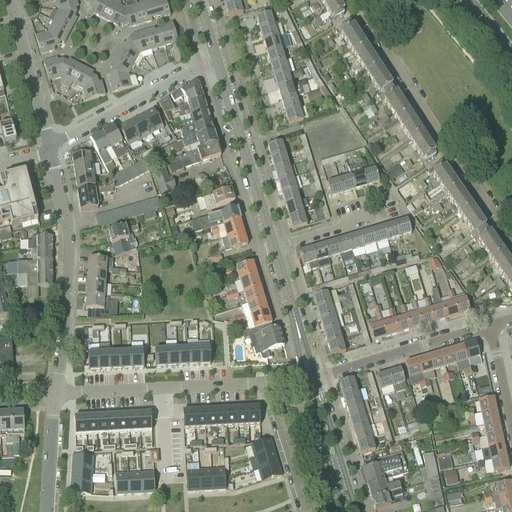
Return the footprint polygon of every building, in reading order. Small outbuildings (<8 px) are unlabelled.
[(63,0),(56,2),(59,12),(77,14),(75,9),(78,8),(75,0),(63,0)] [(102,0),(84,0),(86,6),(88,5),(90,10),(102,0)] [(106,0),(102,0),(90,10),(95,12),(93,15),(106,21),(113,6),(109,4),(110,2),(106,0)] [(170,17),(165,0),(157,0),(151,2),(156,18),(160,17),(161,19),(170,17)] [(337,0),(319,0),(327,14),(319,18),(322,24),(328,21),(330,24),(344,17),(342,13),(344,12),(337,0)] [(151,2),(137,6),(143,25),(152,22),(151,20),(156,18),(151,2)] [(243,15),(239,3),(225,7),(229,19),(243,15)] [(106,21),(118,28),(120,24),(124,25),(126,10),(115,4),(113,6),(106,21)] [(126,10),(124,25),(129,25),(130,29),(143,25),(137,6),(126,10)] [(284,10),(280,12),(284,20),(288,18),(284,10)] [(59,12),(53,23),(70,32),(77,20),(74,18),(77,14),(59,12)] [(270,15),(256,19),(260,31),(273,27),(270,15)] [(61,43),(64,44),(70,32),(53,23),(47,34),(59,48),(61,43)] [(164,47),(178,43),(172,24),(163,27),(164,29),(159,31),(164,47)] [(274,27),(273,27),(260,31),(264,43),(277,39),(284,37),(280,25),(274,27)] [(349,25),(348,25),(343,28),(335,33),(338,37),(340,35),(353,55),(366,47),(363,42),(353,27),(351,28),(349,25)] [(154,30),(143,33),(149,52),(151,51),(160,49),(164,47),(159,31),(155,32),(154,30)] [(149,52),(143,33),(132,37),(133,39),(127,41),(139,55),(143,59),(153,56),(151,51),(149,52)] [(47,34),(35,37),(41,56),(55,52),(54,49),(59,48),(47,34)] [(264,43),(267,55),(281,51),(288,49),(284,37),(277,39),(264,43)] [(134,66),(139,55),(127,41),(125,45),(123,44),(116,56),(134,66)] [(349,52),(345,46),(340,50),(343,55),(349,52)] [(369,51),(366,47),(353,55),(366,75),(379,67),(376,62),(369,51)] [(271,67),(285,63),(281,51),(267,55),(271,67)] [(116,56),(110,69),(111,70),(109,75),(128,77),(134,66),(116,56)] [(43,64),(49,82),(61,79),(63,61),(58,62),(57,59),(43,64)] [(63,61),(61,79),(72,85),(81,67),(69,61),(67,63),(63,61)] [(274,79),(288,75),(285,63),(271,67),(274,79)] [(312,66),(307,69),(313,80),(317,77),(312,66)] [(92,76),(93,74),(81,67),(72,85),(83,90),(97,79),(92,76)] [(379,100),(392,92),(390,88),(392,87),(382,71),(379,67),(366,75),(379,95),(376,96),(379,100)] [(128,77),(109,75),(111,80),(109,81),(113,94),(137,87),(135,78),(128,77)] [(278,91),(292,86),(288,75),(274,79),(278,91)] [(317,77),(313,80),(317,87),(322,85),(317,77)] [(83,90),(86,102),(105,97),(101,83),(98,84),(97,79),(83,90)] [(292,86),(278,91),(282,103),(296,98),(304,96),(302,89),(307,87),(305,82),(292,86)] [(195,84),(171,97),(174,103),(183,98),(185,102),(187,101),(188,105),(204,101),(199,86),(197,84),(195,84)] [(329,87),(328,88),(334,96),(334,95),(337,94),(332,86),(329,87)] [(324,88),(320,91),(324,98),(328,95),(324,88)] [(394,95),(392,92),(379,100),(381,103),(383,102),(396,122),(409,113),(406,108),(396,93),(394,95)] [(340,106),(341,106),(345,103),(341,96),(336,99),(340,106)] [(168,98),(159,103),(164,114),(169,113),(175,111),(168,98)] [(299,110),(296,98),(282,103),(285,114),(299,110)] [(331,99),(327,102),(331,108),(335,105),(331,99)] [(181,114),(179,115),(180,120),(207,111),(204,101),(188,105),(180,108),(179,109),(181,114)] [(303,122),(309,120),(305,109),(299,111),(299,110),(285,114),(289,127),(303,122)] [(153,110),(142,116),(152,136),(164,129),(153,110)] [(210,122),(207,111),(180,120),(181,125),(184,124),(185,130),(187,130),(187,129),(210,122)] [(370,111),(367,113),(371,120),(375,118),(373,116),(370,111)] [(409,113),(396,122),(410,143),(423,135),(409,113)] [(142,116),(130,122),(140,142),(152,136),(142,116)] [(389,121),(387,118),(378,124),(380,127),(389,121)] [(130,122),(118,128),(129,148),(140,142),(130,122)] [(180,131),(182,137),(183,142),(213,133),(210,122),(187,129),(187,130),(185,130),(180,131)] [(0,136),(2,136),(4,145),(16,142),(11,123),(0,125),(0,136)] [(124,149),(113,128),(102,133),(111,150),(116,160),(117,161),(127,155),(124,149)] [(102,133),(90,140),(91,142),(93,147),(104,168),(105,167),(111,180),(117,176),(111,164),(112,164),(106,153),(111,150),(102,133)] [(183,142),(182,142),(184,150),(190,148),(198,145),(200,151),(217,145),(213,133),(183,142)] [(423,135),(410,143),(422,162),(420,163),(422,167),(435,158),(433,155),(435,153),(423,135)] [(285,155),(282,143),(268,148),(271,160),(285,155)] [(183,171),(221,158),(217,145),(200,151),(173,161),(175,165),(181,163),(183,171)] [(90,155),(73,158),(72,158),(74,169),(92,167),(90,155)] [(131,155),(120,160),(122,164),(133,160),(131,155)] [(289,167),(285,155),(271,160),(275,172),(289,167)] [(146,161),(149,170),(155,167),(151,158),(146,161)] [(149,170),(146,161),(138,164),(144,175),(149,173),(148,170),(149,170)] [(128,170),(133,167),(131,162),(120,167),(123,172),(128,170)] [(404,163),(400,166),(404,173),(413,168),(409,162),(405,165),(404,163)] [(138,164),(133,167),(134,168),(133,168),(139,178),(144,175),(138,164)] [(92,167),(74,169),(75,180),(93,177),(100,176),(98,166),(92,167)] [(360,166),(348,169),(351,177),(355,192),(367,188),(363,174),(362,174),(360,166)] [(439,167),(434,170),(427,174),(428,175),(430,178),(433,176),(446,196),(459,187),(455,182),(445,168),(443,169),(440,166),(439,167)] [(133,168),(134,168),(133,167),(128,170),(133,181),(139,178),(133,168)] [(293,179),(289,167),(275,172),(278,183),(293,179)] [(128,170),(123,172),(123,173),(128,184),(133,181),(128,170)] [(367,188),(379,184),(375,170),(363,174),(367,188)] [(394,171),(387,176),(392,183),(399,178),(394,171)] [(159,190),(173,185),(171,180),(168,180),(166,172),(154,176),(159,190)] [(315,172),(311,174),(314,186),(319,184),(315,172)] [(12,228),(38,221),(25,173),(0,179),(0,182),(3,194),(0,195),(0,223),(10,221),(12,228)] [(117,176),(123,186),(128,184),(123,173),(117,176)] [(118,189),(123,186),(117,176),(111,180),(111,182),(112,188),(112,189),(118,189)] [(75,180),(77,191),(95,188),(93,177),(75,180)] [(351,177),(339,181),(343,195),(355,192),(351,177)] [(293,179),(278,183),(282,195),(296,191),(302,190),(298,178),(293,179)] [(339,181),(327,185),(331,199),(343,195),(339,181)] [(173,185),(159,190),(160,195),(161,196),(176,191),(173,185)] [(460,215),(472,207),(469,202),(462,192),(459,187),(446,196),(460,215)] [(77,193),(80,213),(98,210),(97,204),(101,203),(100,196),(113,194),(112,189),(112,188),(106,189),(77,193)] [(231,191),(203,199),(207,211),(234,203),(234,202),(233,199),(231,191)] [(300,203),(296,191),(282,195),(286,207),(300,203)] [(158,199),(152,201),(155,212),(161,211),(158,199)] [(155,212),(152,201),(146,202),(150,214),(155,212)] [(300,203),(286,207),(289,219),(303,215),(302,210),(308,208),(306,201),(300,203)] [(150,214),(146,202),(141,204),(144,216),(150,214)] [(144,216),(141,204),(135,206),(138,217),(144,216)] [(138,217),(135,206),(129,208),(133,219),(138,217)] [(422,212),(419,209),(415,212),(413,209),(410,206),(407,208),(414,218),(422,212)] [(436,216),(443,212),(439,206),(432,211),(436,216)] [(473,240),(485,232),(483,228),(486,227),(475,212),(472,207),(460,215),(473,234),(470,237),(473,240)] [(133,219),(129,208),(123,209),(127,221),(133,219)] [(322,209),(315,212),(318,224),(329,220),(330,220),(328,215),(326,209),(326,208),(322,209)] [(127,221),(123,209),(118,211),(121,222),(127,221)] [(173,209),(165,212),(167,220),(175,218),(173,210),(173,209)] [(204,220),(199,221),(202,233),(212,230),(240,221),(238,214),(237,210),(204,220)] [(121,222),(118,211),(112,213),(115,224),(121,222)] [(115,224),(112,213),(106,214),(108,220),(110,226),(115,224)] [(106,214),(95,218),(96,224),(108,220),(106,214)] [(293,231),(307,227),(303,215),(289,219),(293,231)] [(110,226),(108,220),(96,224),(98,229),(110,226)] [(214,236),(219,234),(221,241),(244,234),(240,221),(212,230),(214,236)] [(411,235),(407,221),(395,225),(399,239),(411,235)] [(383,228),(387,242),(399,239),(395,225),(383,228)] [(176,227),(169,229),(173,240),(179,239),(176,228),(176,227)] [(129,228),(108,234),(115,258),(133,253),(136,252),(136,250),(137,249),(135,241),(133,242),(131,234),(138,232),(137,228),(129,230),(129,228)] [(383,228),(371,232),(375,246),(377,252),(389,248),(387,242),(383,228)] [(10,229),(0,232),(3,243),(14,239),(10,229)] [(359,235),(364,249),(375,246),(371,232),(359,235)] [(487,235),(485,232),(473,240),(475,244),(478,242),(484,250),(491,261),(504,253),(500,248),(490,233),(487,235)] [(225,253),(248,246),(244,234),(221,241),(224,251),(225,253)] [(348,239),(352,253),(364,249),(359,235),(348,239)] [(32,242),(28,242),(28,251),(32,251),(52,250),(52,238),(32,238),(32,242)] [(352,253),(348,239),(336,242),(340,257),(342,264),(354,260),(352,253)] [(429,246),(432,250),(442,243),(439,239),(429,246)] [(328,260),(340,257),(336,242),(324,246),(328,260)] [(324,246),(312,249),(318,270),(318,271),(330,267),(328,260),(324,246)] [(312,249),(300,253),(304,267),(309,266),(310,272),(318,270),(312,249)] [(52,250),(32,251),(32,263),(52,263),(52,250)] [(504,253),(491,261),(505,281),(511,275),(511,264),(507,257),(504,253)] [(220,256),(214,258),(207,260),(208,267),(216,264),(222,263),(220,256)] [(412,260),(406,261),(408,266),(419,263),(419,262),(418,258),(412,260)] [(89,260),(88,272),(106,274),(112,274),(112,271),(113,271),(113,261),(107,261),(89,260)] [(405,262),(394,265),(396,270),(408,266),(406,261),(405,262)] [(430,272),(441,269),(436,262),(428,264),(430,272)] [(32,263),(17,263),(18,277),(27,277),(27,276),(37,276),(52,276),(52,263),(32,263)] [(257,277),(253,264),(236,269),(240,282),(257,277)] [(87,285),(105,286),(106,274),(88,273),(87,285)] [(27,277),(27,289),(37,289),(52,288),(52,276),(37,276),(27,276),(27,277)] [(0,316),(10,315),(1,277),(0,277),(0,316)] [(240,282),(243,294),(261,289),(257,277),(240,282)] [(382,286),(380,278),(371,281),(374,289),(382,286)] [(104,299),(105,286),(87,285),(86,297),(104,299)] [(368,285),(359,287),(360,291),(361,291),(362,297),(372,294),(370,289),(369,289),(368,285)] [(352,286),(348,288),(350,295),(351,300),(356,299),(352,286)] [(243,294),(243,295),(247,306),(264,301),(261,289),(243,294)] [(339,303),(336,291),(327,294),(313,298),(317,310),(339,303)] [(442,308),(440,301),(436,291),(431,292),(433,298),(431,299),(434,310),(430,311),(434,325),(439,323),(446,321),(442,308)] [(470,314),(466,301),(465,296),(455,299),(453,293),(448,294),(449,298),(450,301),(453,300),(454,304),(458,317),(470,314)] [(472,295),(467,297),(471,304),(475,302),(472,295)] [(86,297),(85,310),(95,311),(94,322),(109,321),(110,303),(111,303),(111,299),(104,299),(86,297)] [(449,298),(440,301),(442,308),(446,321),(450,320),(458,317),(454,304),(453,300),(450,301),(449,298)] [(247,306),(242,308),(244,317),(245,320),(250,318),(268,313),(264,301),(247,306)] [(478,307),(472,310),(473,313),(473,315),(487,311),(485,305),(478,307)] [(331,306),(317,310),(320,322),(335,318),(331,306)] [(422,328),(427,327),(434,325),(430,311),(429,311),(428,308),(426,308),(419,310),(417,311),(422,328)] [(359,310),(355,311),(355,312),(359,324),(363,322),(359,310)] [(410,332),(415,331),(422,328),(417,311),(414,312),(407,314),(405,315),(406,319),(410,332)] [(393,319),(390,320),(388,312),(381,314),(384,321),(381,322),(382,326),(386,339),(391,338),(398,336),(394,322),(393,319)] [(252,331),(272,325),(268,313),(250,318),(245,320),(244,317),(239,319),(240,325),(246,323),(249,332),(252,331)] [(338,330),(335,318),(320,322),(324,334),(338,330)] [(398,336),(403,334),(410,332),(406,319),(394,322),(398,336)] [(374,343),(380,341),(386,339),(382,326),(381,322),(378,323),(377,320),(367,323),(374,343)] [(278,329),(273,331),(272,325),(252,331),(254,337),(256,347),(252,348),(255,356),(260,355),(261,358),(262,359),(262,360),(263,361),(264,361),(266,361),(272,359),(270,352),(284,348),(278,329)] [(342,342),(342,341),(338,330),(324,334),(328,346),(342,342)] [(0,372),(13,372),(13,364),(11,341),(0,341),(0,372)] [(331,358),(345,354),(342,342),(328,346),(331,358)] [(468,361),(480,358),(475,344),(464,347),(468,361)] [(109,346),(98,346),(99,354),(100,372),(111,372),(110,354),(109,346)] [(464,347),(452,351),(456,365),(459,373),(465,371),(470,369),(468,361),(464,347)] [(198,349),(187,350),(188,368),(199,367),(198,349)] [(209,349),(198,349),(199,367),(210,367),(209,349)] [(176,350),(165,351),(166,369),(177,369),(176,350)] [(187,350),(176,350),(177,369),(188,368),(187,350)] [(165,351),(155,351),(155,370),(166,369),(165,351)] [(452,351),(440,354),(445,369),(456,365),(452,351)] [(143,352),(132,353),(133,371),(144,370),(143,352)] [(121,353),(110,354),(111,372),(122,371),(121,353)] [(132,353),(121,353),(122,371),(133,371),(132,353)] [(99,354),(88,355),(89,373),(100,372),(99,354)] [(433,372),(440,370),(445,369),(440,354),(429,358),(433,372)] [(429,358),(417,361),(421,376),(433,372),(429,358)] [(417,361),(405,365),(409,379),(421,376),(417,361)] [(401,370),(388,374),(393,388),(394,394),(395,396),(407,392),(405,384),(401,370)] [(388,374),(376,378),(380,392),(381,391),(383,398),(394,394),(393,388),(388,374)] [(357,392),(354,381),(353,380),(339,384),(343,396),(357,392)] [(361,404),(357,392),(343,396),(346,408),(361,404)] [(496,411),(493,400),(478,402),(481,415),(496,411)] [(364,416),(361,404),(346,408),(350,420),(364,416)] [(248,409),(237,410),(238,428),(249,427),(248,409)] [(259,409),(248,409),(249,427),(260,427),(259,409)] [(226,410),(215,411),(216,429),(227,429),(226,410)] [(237,410),(226,410),(227,429),(238,428),(237,410)] [(204,411),(193,412),(194,430),(205,430),(204,411)] [(215,411),(204,411),(205,430),(216,429),(215,411)] [(496,411),(481,415),(484,427),(498,423),(496,411)] [(19,438),(25,437),(23,412),(11,413),(13,445),(19,445),(19,438)] [(193,412),(183,413),(184,431),(194,430),(193,412)] [(6,445),(13,445),(11,413),(0,413),(0,433),(0,438),(6,438),(6,445)] [(150,414),(139,415),(140,433),(151,433),(150,414)] [(139,415),(129,416),(130,434),(140,433),(139,415)] [(118,416),(107,417),(108,435),(119,434),(118,416)] [(129,416),(118,416),(119,434),(130,434),(129,416)] [(368,428),(364,416),(350,420),(354,432),(368,428)] [(96,417),(85,418),(86,436),(97,435),(96,417)] [(107,417),(96,417),(97,435),(108,435),(107,417)] [(85,418),(74,419),(75,437),(86,436),(85,418)] [(419,432),(420,436),(429,433),(426,418),(418,420),(417,425),(419,432)] [(484,427),(486,439),(501,435),(498,423),(484,427)] [(368,428),(354,432),(357,444),(371,440),(368,428)] [(407,435),(407,436),(400,438),(394,439),(396,444),(408,440),(407,435)] [(486,439),(489,450),(503,447),(501,435),(486,439)] [(371,440),(357,444),(361,456),(375,452),(371,440)] [(251,448),(245,450),(248,460),(254,458),(254,459),(274,453),(270,441),(251,447),(251,448)] [(481,452),(484,464),(491,462),(506,459),(503,447),(489,450),(481,452)] [(274,453),(254,459),(258,472),(278,466),(274,453)] [(366,470),(362,471),(363,472),(367,487),(368,488),(384,482),(384,483),(409,475),(402,454),(402,453),(372,462),(374,467),(366,470)] [(423,457),(426,470),(436,467),(433,455),(423,457)] [(73,457),(72,470),(92,471),(93,459),(73,457)] [(440,473),(452,470),(449,459),(437,461),(440,473)] [(491,462),(494,474),(508,471),(506,459),(491,462)] [(278,466),(258,472),(262,484),(282,478),(278,466)] [(439,480),(436,467),(426,470),(420,472),(424,485),(439,480)] [(72,470),(71,483),(92,484),(92,471),(72,470)] [(224,471),(212,472),(213,492),(226,491),(225,472),(224,471)] [(199,472),(186,473),(187,494),(200,493),(199,472)] [(212,472),(199,472),(200,493),(213,492),(212,472)] [(455,473),(444,475),(447,487),(458,485),(455,473)] [(154,474),(141,475),(142,495),(155,495),(154,474)] [(141,475),(128,476),(129,496),(142,495),(141,475)] [(128,476),(115,476),(116,497),(129,496),(128,476)] [(443,500),(439,480),(424,485),(430,504),(443,500)] [(384,482),(368,488),(372,501),(400,492),(398,486),(386,489),(384,483),(384,482)] [(71,483),(70,496),(91,497),(92,484),(71,483)] [(496,487),(499,499),(511,495),(511,488),(511,483),(496,487)] [(377,511),(400,505),(399,499),(402,498),(400,492),(372,501),(375,511),(377,511)] [(447,497),(448,504),(461,501),(460,494),(447,497)] [(491,500),(492,505),(494,505),(496,511),(501,511),(511,508),(511,495),(499,499),(491,500)]
